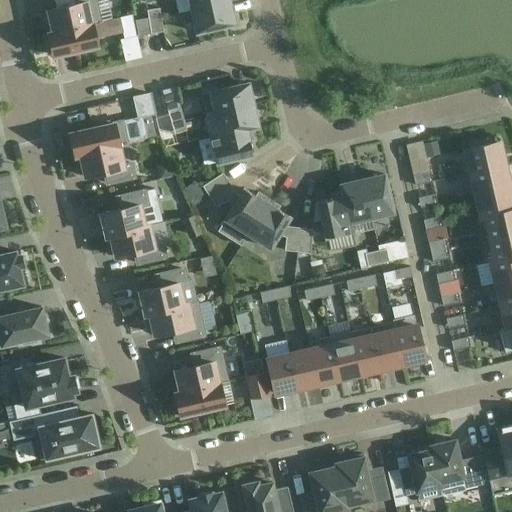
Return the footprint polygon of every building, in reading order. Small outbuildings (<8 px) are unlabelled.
[(51,33),(92,23),(101,21),(96,0),(66,0),(68,6),(46,11),(51,32),(51,33)] [(189,0),(192,10),(230,2),(229,0),(189,0)] [(230,2),(192,10),(197,32),(235,24),(230,2)] [(160,8),(147,10),(148,18),(136,20),(139,35),(163,31),(160,8)] [(132,14),(119,17),(124,38),(120,39),(125,61),(142,58),(137,36),(132,14)] [(97,45),(92,23),(51,33),(51,32),(48,33),(49,37),(47,38),(50,52),(53,51),(54,56),(79,50),(79,52),(93,49),(92,47),(97,45)] [(215,113),(253,105),(248,83),(200,94),(205,116),(215,113)] [(258,126),(253,105),(215,113),(220,134),(211,136),(211,137),(258,126)] [(168,111),(173,129),(175,134),(187,130),(180,107),(168,110),(168,111)] [(168,111),(160,113),(165,131),(173,129),(168,111)] [(160,136),(155,114),(142,117),(147,139),(160,136)] [(75,151),(75,155),(127,143),(122,121),(109,124),(109,122),(95,125),(95,127),(70,133),(71,138),(69,138),(72,152),(75,151)] [(258,126),(211,137),(217,163),(252,155),(249,141),(254,140),(251,128),(258,127),(258,126)] [(465,149),(469,168),(504,160),(500,141),(493,143),(492,138),(470,143),(471,148),(465,149)] [(105,172),(107,183),(135,177),(132,164),(124,166),(119,146),(127,144),(127,143),(75,155),(76,156),(78,155),(83,176),(105,172)] [(473,184),(474,191),(509,183),(504,160),(469,168),(473,184)] [(430,171),(413,175),(415,185),(432,181),(430,171)] [(241,246),(248,234),(270,199),(258,192),(256,196),(244,188),(240,195),(236,193),(223,172),(202,186),(216,207),(227,200),(233,206),(218,231),(241,246)] [(360,180),(369,218),(393,212),(384,174),(360,180)] [(351,222),(369,218),(360,180),(341,184),(342,192),(351,222)] [(474,191),(479,214),(511,206),(511,194),(509,183),(474,191)] [(105,231),(106,235),(149,225),(145,226),(140,206),(148,204),(145,191),(118,197),(120,209),(101,213),(102,218),(99,218),(102,232),(105,231)] [(353,231),(351,222),(342,192),(331,194),(332,199),(318,202),(326,237),(353,231)] [(435,194),(418,197),(420,207),(437,203),(435,194)] [(284,250),(310,253),(313,229),(288,226),(285,224),(290,217),(278,210),(280,206),(270,199),(248,234),(270,248),(279,234),(286,237),(284,250)] [(484,217),(489,235),(511,230),(511,206),(479,214),(480,218),(484,217)] [(440,216),(423,220),(425,229),(443,225),(440,216)] [(135,252),(137,263),(165,257),(162,244),(154,246),(149,225),(106,235),(106,236),(108,235),(113,256),(135,252)] [(511,230),(489,235),(494,258),(511,254),(511,230)] [(428,242),(430,249),(447,245),(445,238),(428,242)] [(450,258),(447,245),(430,249),(433,261),(450,258)] [(366,249),(357,251),(360,267),(389,261),(386,248),(367,253),(366,249)] [(0,289),(24,284),(16,251),(0,254),(0,289)] [(490,260),(495,282),(511,278),(511,254),(494,258),(494,260),(490,260)] [(410,266),(393,270),(395,280),(412,276),(410,266)] [(184,304),(196,302),(192,281),(187,282),(184,269),(157,275),(159,287),(140,291),(141,296),(138,297),(141,310),(144,309),(145,313),(147,313),(184,304)] [(453,270),(436,274),(438,284),(455,280),(453,270)] [(375,274),(360,277),(363,288),(377,285),(375,274)] [(360,277),(346,281),(348,291),(363,288),(360,277)] [(511,278),(495,282),(500,305),(511,301),(511,278)] [(333,284),(318,287),(321,297),(335,294),(333,284)] [(274,289),(277,299),(291,296),(289,286),(274,289)] [(318,287),(304,290),(306,301),(321,297),(318,287)] [(277,299),(274,289),(260,292),(262,303),(277,299)] [(458,292),(441,296),(443,306),(460,302),(458,292)] [(511,301),(500,305),(505,327),(511,325),(511,301)] [(201,322),(196,302),(184,304),(147,313),(152,335),(174,330),(176,342),(204,335),(201,322)] [(0,316),(0,339),(1,345),(21,341),(22,345),(37,342),(36,338),(48,335),(42,307),(0,316)] [(393,322),(402,364),(424,359),(416,324),(413,313),(392,317),(393,322)] [(463,314),(446,318),(448,328),(465,324),(463,314)] [(381,369),(402,364),(393,322),(372,327),(381,369)] [(511,325),(505,327),(500,329),(505,352),(511,350),(511,325)] [(352,339),(360,374),(381,369),(372,327),(350,332),(351,339),(352,339)] [(331,344),(339,379),(360,374),(352,339),(351,339),(350,332),(330,336),(332,344),(331,344)] [(311,348),(319,383),(339,379),(331,344),(332,344),(330,336),(308,342),(309,349),(311,348)] [(453,350),(470,346),(468,337),(451,341),(453,350)] [(175,392),(175,393),(229,381),(229,380),(227,380),(219,347),(192,354),(195,366),(173,371),(178,392),(175,392)] [(289,353),(297,388),(319,383),(311,348),(309,349),(289,353)] [(289,353),(267,358),(275,393),(297,388),(289,353)] [(64,358),(15,370),(24,402),(14,404),(17,419),(41,413),(38,404),(73,396),(71,392),(77,390),(73,375),(68,377),(64,358)] [(264,371),(245,376),(255,420),(274,415),(264,371)] [(179,410),(181,415),(206,409),(206,412),(220,409),(219,406),(224,405),(219,384),(229,381),(175,393),(176,397),(174,398),(177,411),(179,410)] [(35,435),(40,459),(99,446),(91,414),(79,417),(77,405),(41,413),(17,419),(9,421),(13,440),(35,435)] [(482,452),(492,494),(511,489),(511,424),(497,428),(501,448),(482,452)] [(441,485),(443,495),(465,490),(464,488),(477,486),(472,462),(461,465),(455,439),(430,445),(431,449),(432,449),(440,486),(441,485)] [(399,469),(388,471),(396,506),(408,503),(406,496),(418,493),(419,500),(443,495),(441,485),(440,486),(432,449),(431,449),(408,454),(410,466),(399,469)] [(338,462),(348,505),(372,499),(373,502),(388,498),(383,475),(369,478),(363,454),(351,457),(351,459),(338,462)] [(301,503),(303,511),(329,511),(347,508),(347,505),(348,505),(338,462),(335,462),(336,466),(325,468),(325,466),(312,469),(313,471),(309,472),(315,499),(301,503)] [(293,511),(287,486),(274,489),(272,482),(258,485),(257,481),(242,484),(248,511),(293,511)] [(226,511),(222,491),(212,493),(212,491),(198,495),(198,496),(189,499),(191,511),(226,511)] [(163,511),(161,500),(143,504),(144,507),(137,508),(138,511),(163,511)]
